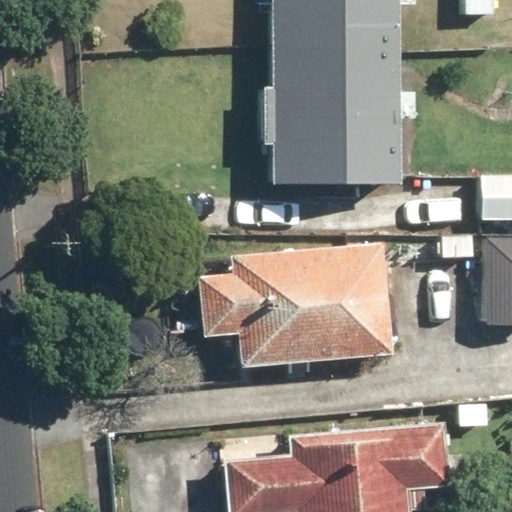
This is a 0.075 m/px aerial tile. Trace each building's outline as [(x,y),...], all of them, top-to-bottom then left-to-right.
[(387,181),(388,0),(259,0),(258,180),(387,181)] [(511,218),(511,174),(472,174),(471,218),(511,218)] [(511,323),(511,235),(478,235),(477,324),(511,323)] [(379,354),(370,241),(218,253),(219,270),(186,273),(191,334),(224,332),(226,366),(379,354)] [(435,485),(430,422),(279,433),(280,454),(213,459),(217,511),(283,507),(283,511),(397,511),(395,488),(435,485)]
